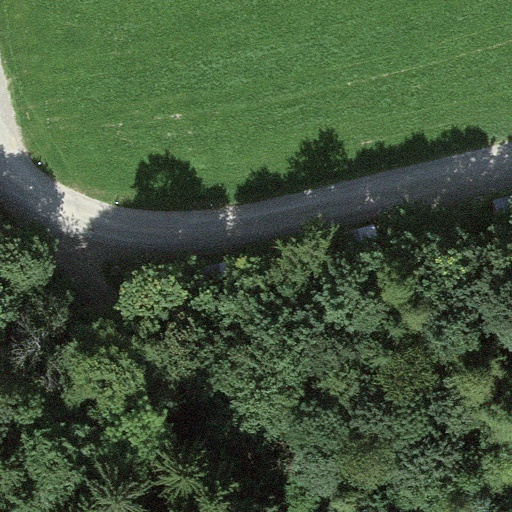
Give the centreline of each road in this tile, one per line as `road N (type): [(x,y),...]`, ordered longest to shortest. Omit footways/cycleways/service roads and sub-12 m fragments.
road 1 (unclassified): [(0,165),(120,212),(215,223),(511,156)]
road 2 (track): [(320,511),(153,299),(12,174),(0,115)]
